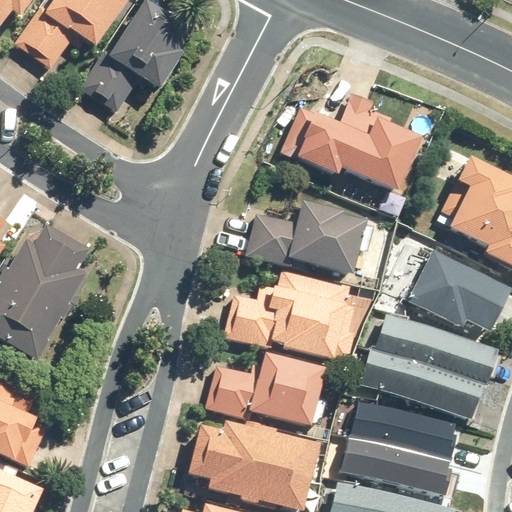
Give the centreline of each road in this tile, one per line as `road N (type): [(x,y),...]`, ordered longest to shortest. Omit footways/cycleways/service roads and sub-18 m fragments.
road 1 (residential): [(76,511),(130,332),(166,273)]
road 2 (residential): [(166,273),(166,375),(129,511)]
road 3 (residential): [(180,205),(277,0)]
road 4 (residential): [(0,86),(180,205)]
road 5 (residential): [(168,251),(0,149)]
road 6 (tertiary): [(511,70),(346,0)]
